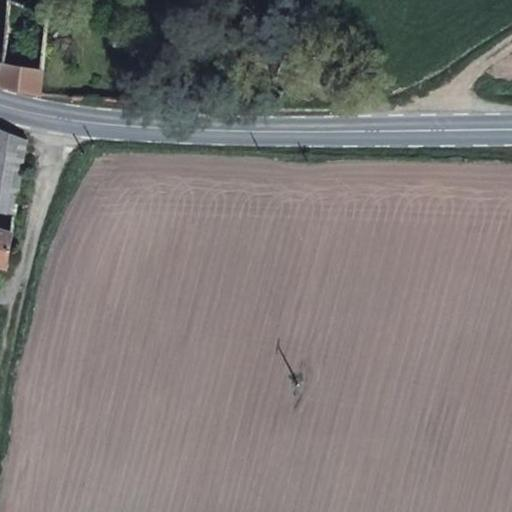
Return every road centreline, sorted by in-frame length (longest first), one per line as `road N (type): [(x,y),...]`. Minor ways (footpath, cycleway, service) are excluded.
road 1 (secondary): [(0,101),(109,128),(511,133)]
road 2 (unknown): [(36,115),(6,285)]
